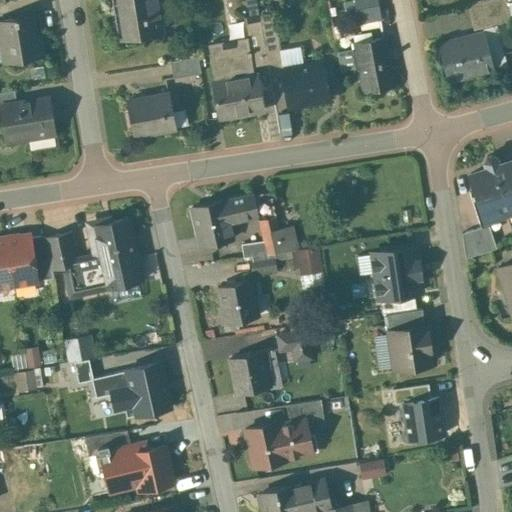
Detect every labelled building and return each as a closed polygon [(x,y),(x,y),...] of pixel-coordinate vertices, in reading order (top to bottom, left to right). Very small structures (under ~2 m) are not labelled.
[(156,0),(117,0),(123,37),(161,31),(156,0)] [(376,0),(353,0),(358,21),(380,17),(376,0)] [(511,0),(474,0),(466,2),(473,29),(510,20),(508,11),(511,10),(511,0)] [(274,12),(259,14),(262,30),(267,63),(282,61),(274,12)] [(259,14),(243,17),(246,31),(246,32),(262,30),(259,14)] [(32,16),(17,18),(17,17),(0,19),(0,53),(1,62),(42,55),(38,33),(35,34),(32,16)] [(262,30),(246,32),(246,31),(245,31),(246,37),(249,52),(251,66),(267,63),(262,30)] [(483,31),(438,43),(448,80),(492,68),(483,31)] [(246,37),(207,44),(210,59),(249,52),(246,37)] [(384,37),(353,43),(363,92),(394,86),(384,37)] [(210,59),(214,81),(211,82),(218,118),(237,114),(237,113),(261,108),(261,110),(263,110),(257,73),(234,78),(233,73),(246,71),(245,67),(251,66),(249,52),(210,59)] [(197,56),(170,61),(172,77),(200,72),(197,56)] [(322,62),(281,70),(287,105),(329,98),(322,62)] [(14,89),(0,91),(0,104),(16,102),(14,89)] [(168,93),(127,100),(134,136),(175,128),(168,93)] [(16,102),(0,104),(0,106),(6,141),(7,140),(7,139),(27,136),(27,137),(54,133),(48,97),(16,102)] [(496,157),(490,154),(486,156),(483,161),(486,169),(498,165),(496,157)] [(486,169),(469,174),(483,220),(511,210),(511,160),(498,165),(486,169)] [(191,209),(200,245),(232,238),(228,222),(254,217),(250,196),(224,202),(224,201),(191,209)] [(275,217),(260,220),(264,241),(267,252),(282,249),(275,217)] [(71,231),(43,237),(49,263),(51,270),(64,267),(70,295),(142,280),(128,218),(92,226),(98,253),(76,257),(71,231)] [(488,224),(461,233),(465,258),(496,248),(488,224)] [(29,234),(6,238),(13,284),(36,281),(34,265),(29,237),(29,234)] [(43,235),(29,237),(34,265),(49,263),(43,237),(43,235)] [(6,238),(0,238),(0,286),(13,284),(6,238)] [(264,241),(241,244),(243,257),(267,254),(267,252),(264,241)] [(317,246),(299,249),(303,273),(321,270),(317,246)] [(413,246),(371,252),(378,298),(413,293),(419,292),(417,277),(419,277),(417,260),(415,261),(413,246)] [(274,258),(250,261),(252,274),(276,270),(274,258)] [(511,261),(498,266),(504,285),(505,285),(511,305),(511,261)] [(249,279),(217,287),(221,306),(217,306),(221,324),(257,316),(249,279)] [(413,293),(379,298),(381,313),(386,312),(415,307),(413,293)] [(415,307),(386,312),(388,331),(424,326),(421,307),(415,307)] [(311,321),(310,309),(284,310),(284,322),(311,321)] [(424,326),(388,331),(394,368),(432,362),(427,325),(424,326)] [(306,330),(276,334),(279,350),(293,348),(294,360),(310,357),(306,330)] [(261,351),(228,358),(236,393),(269,386),(261,351)] [(160,362),(126,370),(129,387),(111,391),(111,393),(115,408),(124,406),(127,417),(170,407),(160,362)] [(96,397),(111,393),(111,391),(129,387),(126,370),(91,377),(96,397)] [(402,402),(430,398),(428,383),(393,388),(395,403),(402,402)] [(402,402),(407,439),(443,434),(438,397),(430,398),(402,402)] [(277,421),(243,429),(252,466),(286,459),(286,458),(307,454),(304,437),(308,436),(305,426),(324,423),(320,399),(285,404),(289,422),(278,424),(277,421)] [(126,429),(84,436),(85,443),(88,456),(91,455),(100,453),(100,452),(130,445),(126,429)] [(85,443),(75,445),(78,459),(88,456),(85,443)] [(165,445),(131,452),(130,445),(100,452),(100,453),(105,473),(109,491),(137,484),(139,490),(173,482),(165,445)] [(100,453),(91,455),(95,472),(99,474),(105,473),(100,453)] [(381,460),(360,464),(362,476),(384,473),(381,460)] [(258,493),(263,511),(326,493),(322,478),(258,493)] [(329,508),(326,493),(263,511),(262,511),(298,511),(298,510),(312,507),(312,508),(316,511),(329,508)] [(352,511),(351,503),(329,508),(316,511),(352,511)]
